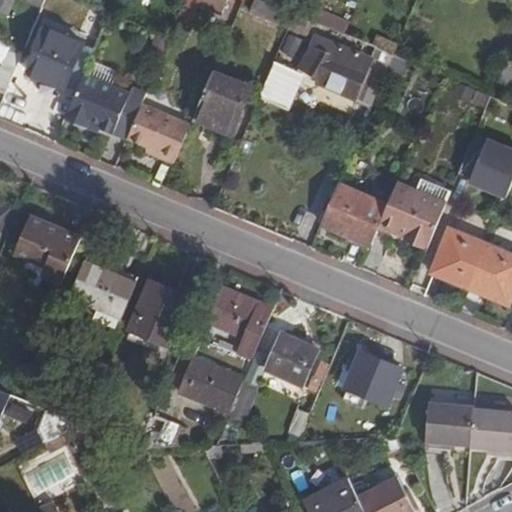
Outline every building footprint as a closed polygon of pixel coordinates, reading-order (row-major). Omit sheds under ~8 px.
[(198,5),(235,20),(243,0),(184,0),(179,15),(192,19),(198,5)] [(255,0),(250,11),(289,29),(294,15),(257,0),(255,0)] [(304,36),(310,22),(294,15),(289,29),(304,36)] [(64,88),(82,46),(47,31),(28,73),(64,88)] [(369,59),(315,36),(307,54),(311,55),(304,74),(317,80),(316,83),(351,99),(369,59)] [(0,69),(0,91),(5,93),(23,51),(10,46),(0,69)] [(92,61),(87,75),(112,85),(117,71),(92,61)] [(251,87),(214,71),(194,118),(214,127),(216,122),(234,129),(251,87)] [(87,75),(84,74),(66,118),(87,127),(88,122),(100,127),(127,138),(141,104),(147,92),(132,86),(130,93),(112,85),(87,75)] [(192,124),(141,104),(127,138),(149,147),(161,152),(159,158),(175,165),(192,124)] [(100,127),(88,122),(87,127),(98,131),(100,127)] [(484,147),(471,141),(457,174),(471,180),(469,184),(505,199),(511,182),(511,151),(486,141),(484,147)] [(147,152),(159,158),(161,152),(149,147),(147,152)] [(417,192),(445,204),(450,192),(421,180),(417,192)] [(387,205),(338,184),(322,224),(371,244),(378,226),(387,205)] [(417,192),(396,184),(387,205),(378,226),(405,237),(403,240),(421,247),(422,244),(427,246),(445,204),(417,192)] [(0,237),(12,210),(0,205),(0,237)] [(40,277),(61,286),(80,240),(30,219),(15,254),(27,259),(45,267),(40,277)] [(432,272),(468,288),(485,246),(449,230),(432,272)] [(511,294),(511,257),(485,246),(468,288),(507,305),(511,294)] [(23,270),(40,277),(45,267),(27,259),(23,270)] [(73,296),(122,316),(136,284),(86,265),(73,296)] [(171,346),(190,299),(151,284),(131,329),(171,346)] [(273,309),(221,289),(208,321),(246,336),(238,355),(252,361),(260,341),(273,309)] [(303,382),(317,347),(281,332),(266,368),(303,382)] [(384,404),(399,368),(359,351),(345,387),(384,404)] [(180,392),(217,407),(231,374),(194,359),(180,392)] [(213,417),(227,422),(244,380),(231,374),(217,407),(213,417)] [(0,417),(10,393),(0,388),(0,417)] [(442,444),(471,445),(474,411),(474,407),(429,404),(425,446),(441,448),(442,444)] [(511,413),(474,411),(471,445),(471,449),(497,452),(497,456),(511,457),(511,413)] [(190,431),(155,417),(142,450),(185,447),(190,431)] [(60,434),(49,440),(54,449),(65,443),(60,434)] [(389,451),(400,446),(396,437),(382,438),(389,451)] [(314,511),(368,511),(359,496),(348,475),(306,496),(314,511)] [(398,476),(359,496),(368,511),(414,511),(415,511),(398,476)] [(57,511),(52,501),(39,508),(40,511),(57,511)]
